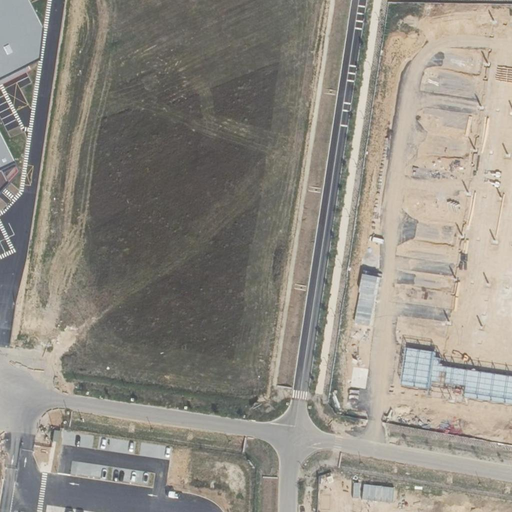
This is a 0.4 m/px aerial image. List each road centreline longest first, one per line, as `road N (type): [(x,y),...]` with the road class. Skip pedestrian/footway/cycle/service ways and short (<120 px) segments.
road 1 (residential): [(359,0),(294,436)]
road 2 (residential): [(294,436),(8,392)]
road 3 (residential): [(511,474),(294,436)]
